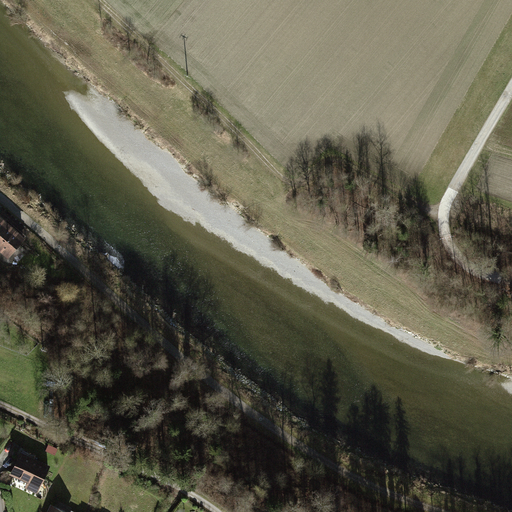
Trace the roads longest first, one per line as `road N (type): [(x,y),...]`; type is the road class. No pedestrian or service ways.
road 1 (track): [(35,228),(230,397),(373,487),(440,511)]
road 2 (track): [(99,0),(296,188),(332,152),(444,215)]
road 3 (track): [(219,511),(0,405)]
road 4 (track): [(511,94),(444,215)]
